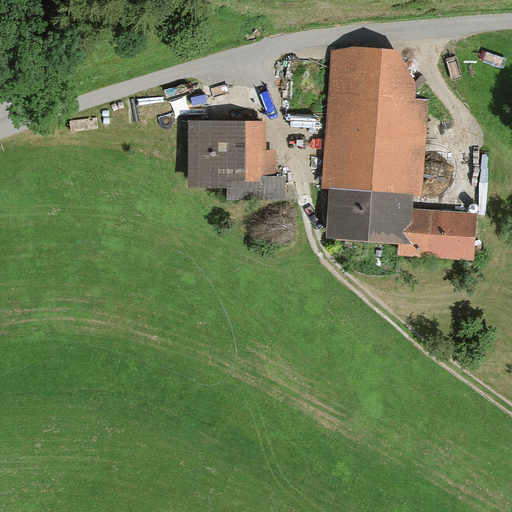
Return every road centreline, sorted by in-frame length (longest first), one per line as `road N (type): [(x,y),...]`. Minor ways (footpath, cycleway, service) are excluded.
road 1 (unclassified): [(0,132),(294,40),(511,20)]
road 2 (track): [(511,407),(374,305),(334,258),(265,96),(235,53)]
